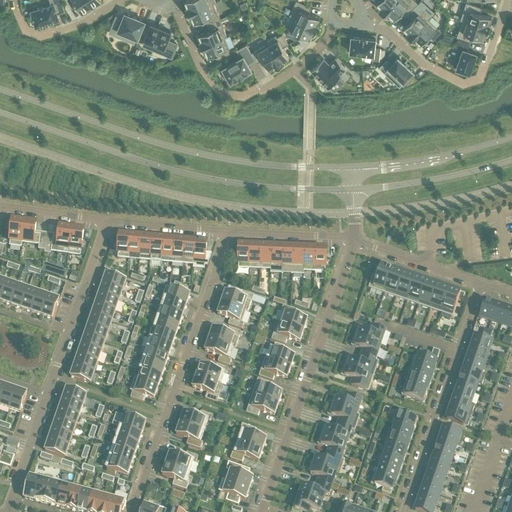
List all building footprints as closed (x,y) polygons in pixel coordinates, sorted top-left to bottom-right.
[(91,7),(87,0),(65,0),(71,9),(77,6),(81,13),(91,7)] [(185,7),(187,13),(215,1),(214,0),(187,0),(185,1),(187,6),(185,7)] [(296,0),(289,17),(316,30),(319,24),(317,23),(319,18),(309,13),(311,8),(296,0)] [(379,9),(384,13),(396,0),(380,0),(376,4),(381,8),(379,9)] [(402,11),(407,16),(415,7),(418,4),(414,0),(396,0),(384,13),(388,18),(390,16),(394,20),(402,11)] [(205,19),(207,25),(220,19),(213,3),(216,2),(215,1),(187,13),(190,19),(191,18),(193,23),(205,19)] [(466,2),(460,19),(489,29),(491,23),(489,23),(491,17),(480,13),(482,8),(466,2)] [(31,12),(32,15),(29,17),(32,24),(34,24),(35,27),(36,28),(58,21),(59,20),(54,4),(31,11),(30,11),(31,12)] [(406,34),(411,38),(431,16),(423,8),(419,11),(415,7),(407,16),(411,20),(403,29),(407,33),(406,34)] [(118,31),(137,39),(144,21),(137,18),(138,18),(132,16),(125,13),(123,19),(116,16),(109,33),(116,36),(118,31)] [(431,16),(411,38),(415,42),(416,41),(420,45),(429,36),(433,40),(441,32),(428,20),(432,16),(431,16)] [(316,30),(289,17),(288,17),(293,19),(285,35),(296,40),(299,35),(309,40),(312,35),(313,35),(316,30)] [(199,41),(201,47),(227,36),(220,19),(207,25),(209,30),(198,35),(200,40),(199,41)] [(489,29),(460,19),(460,20),(462,20),(457,37),(470,42),(472,36),(483,40),(485,34),(487,35),(489,29)] [(145,40),(143,45),(143,46),(162,54),(164,48),(174,52),(177,44),(168,40),(171,32),(151,24),(145,40)] [(275,35),(265,41),(280,65),(285,62),(284,61),(289,58),(283,48),(288,44),(282,34),(277,37),(275,35)] [(227,36),(201,47),(203,52),(205,52),(207,57),(216,53),(219,59),(230,54),(227,49),(234,46),(229,35),(227,36)] [(351,37),(350,53),(373,55),(372,60),(379,61),(380,48),(374,47),(375,39),(351,37)] [(467,50),(469,44),(458,40),(455,47),(459,48),(463,49),(463,50),(460,58),(456,56),(453,66),(457,67),(456,68),(456,69),(457,69),(468,73),(469,74),(470,73),(472,65),(472,66),(473,65),(472,65),(473,62),(474,62),(476,54),(476,55),(476,53),(475,53),(467,50)] [(280,65),(265,41),(265,42),(266,44),(251,53),(255,60),(257,63),(262,60),(269,70),(273,67),(274,69),(280,65)] [(244,74),(251,70),(248,64),(255,60),(251,53),(246,45),(237,50),(241,58),(223,68),(226,75),(224,76),(228,82),(230,80),(231,82),(238,78),(238,79),(239,78),(245,75),(244,74)] [(398,56),(391,63),(387,59),(378,68),(384,73),(388,68),(403,83),(414,71),(409,67),(409,66),(403,61),(398,56)] [(323,59),(311,71),(319,80),(328,89),(341,77),(339,75),(346,69),(336,58),(329,65),(323,59)] [(22,248),(22,243),(25,223),(19,222),(15,221),(15,222),(13,221),(9,247),(22,248)] [(38,250),(45,251),(47,237),(35,235),(36,225),(25,223),(22,243),(39,246),(38,250)] [(47,237),(45,251),(44,253),(51,254),(51,252),(69,255),(70,250),(69,250),(72,230),(60,228),(59,238),(47,237)] [(77,230),(72,230),(69,250),(70,250),(81,252),(81,250),(82,246),(84,231),(82,231),(82,230),(77,230)] [(129,260),(130,255),(129,255),(131,237),(120,236),(118,259),(129,260)] [(130,255),(140,256),(142,238),(131,237),(129,255),(130,255)] [(139,261),(150,262),(152,239),(142,238),(140,256),(139,261)] [(150,262),(161,263),(163,240),(152,239),(150,262)] [(161,263),(172,264),(174,241),(163,240),(161,263)] [(172,264),(183,265),(185,242),(174,241),(172,264)] [(183,265),(193,266),(195,243),(185,242),(183,265)] [(195,243),(193,266),(205,267),(207,244),(195,243)] [(238,269),(249,270),(250,247),(239,246),(238,269)] [(249,270),(260,270),(261,247),(250,247),(249,270)] [(260,270),(271,271),(272,248),(261,247),(260,270)] [(271,271),(282,271),(283,248),(272,248),(271,271)] [(282,271),(293,272),(294,249),(283,248),(282,271)] [(293,272),(303,272),(304,249),(294,249),(293,272)] [(303,272),(314,272),(315,250),(304,249),(303,272)] [(315,250),(314,272),(325,273),(326,250),(315,250)] [(62,270),(43,263),(42,271),(60,277),(62,270)] [(369,289),(384,294),(393,268),(381,264),(377,278),(373,276),(369,289)] [(393,269),(393,268),(384,294),(396,298),(404,274),(393,270),(393,269)] [(407,302),(415,278),(404,274),(396,298),(407,302)] [(106,275),(103,285),(123,292),(126,282),(106,275)] [(418,306),(419,302),(427,281),(415,278),(407,302),(418,306)] [(430,310),(438,285),(427,281),(419,302),(418,306),(430,310)] [(1,303),(11,306),(18,286),(8,283),(1,303)] [(103,285),(99,296),(119,302),(123,292),(103,285)] [(441,314),(449,289),(438,285),(430,310),(441,314)] [(11,306),(21,310),(28,290),(18,286),(11,306)] [(162,299),(165,299),(186,306),(190,296),(166,288),(162,299)] [(449,289),(441,314),(453,318),(458,302),(462,303),(465,295),(449,289)] [(21,310),(32,313),(39,293),(28,290),(21,310)] [(225,293),(222,304),(245,312),(245,313),(248,314),(254,296),(242,292),(240,298),(225,293)] [(32,313),(42,317),(49,297),(39,293),(32,313)] [(99,296),(96,306),(115,313),(119,302),(99,296)] [(49,297),(42,317),(53,320),(59,301),(49,297)] [(165,299),(161,309),(183,317),(186,306),(165,299)] [(480,319),(491,323),(497,306),(486,302),(480,319)] [(245,312),(222,304),(218,315),(230,319),(228,325),(242,330),(244,324),(242,323),(245,313),(245,312)] [(96,306),(92,316),(112,323),(115,313),(96,306)] [(279,324),(282,325),(304,332),(307,321),(293,316),(295,310),(285,307),(283,306),(281,312),(283,313),(279,324)] [(491,323),(501,326),(507,309),(497,306),(491,323)] [(161,309),(158,319),(179,327),(183,317),(161,309)] [(501,326),(511,330),(511,328),(511,310),(507,309),(501,326)] [(92,316),(89,326),(108,333),(112,323),(92,316)] [(158,319),(154,329),(154,330),(176,337),(179,327),(158,319)] [(282,325),(278,336),(274,334),(271,340),(285,345),(287,339),(300,344),(304,332),(282,325)] [(89,326),(85,336),(105,343),(108,333),(89,326)] [(361,330),(358,338),(358,339),(380,347),(385,333),(386,333),(387,332),(373,327),(372,327),(369,333),(361,330)] [(148,339),(150,340),(151,340),(172,347),(176,337),(154,330),(154,329),(152,328),(148,339)] [(213,329),(209,341),(233,349),(235,350),(241,333),(229,329),(227,334),(213,329)] [(435,331),(433,336),(444,340),(446,335),(435,331)] [(85,336),(81,347),(101,353),(105,343),(85,336)] [(257,337),(255,343),(265,346),(267,341),(257,337)] [(363,351),(361,357),(375,361),(380,347),(358,339),(358,338),(354,337),(351,346),(363,351)] [(475,338),(471,348),(488,354),(492,344),(475,338)] [(151,340),(150,340),(147,350),(169,357),(172,347),(151,340)] [(233,349),(209,341),(205,352),(220,357),(218,363),(229,367),(231,361),(229,360),(233,349)] [(271,349),(267,360),(267,361),(291,369),(295,358),(283,353),(285,348),(275,344),(273,350),(271,349)] [(81,347),(78,357),(98,364),(101,353),(81,347)] [(471,348),(468,359),(485,364),(485,365),(488,366),(492,355),(488,354),(471,348)] [(147,350),(144,360),(165,368),(169,357),(147,350)] [(416,354),(412,365),(434,372),(435,372),(433,372),(440,352),(434,350),(430,359),(416,354)] [(78,357),(74,367),(94,374),(98,364),(78,357)] [(347,358),(344,367),(374,377),(379,362),(375,361),(361,357),(359,362),(347,358)] [(267,361),(267,360),(265,359),(259,377),(273,382),(275,376),(287,380),(291,369),(267,361)] [(468,359),(464,369),(481,375),(481,374),(485,365),(485,364),(468,359)] [(144,360),(140,370),(162,378),(165,368),(144,360)] [(200,366),(196,377),(220,386),(220,385),(224,374),(226,375),(228,369),(217,365),(215,371),(200,366)] [(412,365),(409,375),(431,383),(431,382),(430,382),(431,378),(432,379),(434,372),(412,365)] [(94,374),(74,367),(71,378),(91,385),(94,374)] [(374,377),(344,367),(341,376),(353,380),(351,387),(369,393),(369,392),(369,391),(374,377)] [(464,369),(461,379),(478,384),(478,385),(481,387),(485,376),(481,374),(481,375),(464,369)] [(140,370),(137,380),(137,381),(158,388),(162,378),(140,370)] [(409,375),(405,385),(427,393),(428,392),(426,392),(428,388),(429,389),(431,383),(409,375)] [(220,386),(196,377),(192,388),(207,393),(205,399),(217,403),(223,386),(220,385),(220,386)] [(137,381),(137,380),(134,379),(130,392),(133,392),(130,398),(143,403),(145,397),(154,400),(158,388),(137,381)] [(258,379),(252,396),(278,405),(282,394),(268,389),(270,383),(258,379)] [(461,379),(457,389),(474,395),(478,385),(478,384),(461,379)] [(427,393),(405,385),(402,395),(401,396),(424,403),(427,393)] [(0,405),(0,406),(10,410),(17,390),(6,387),(0,405)] [(67,389),(63,400),(83,407),(87,396),(67,389)] [(457,389),(454,399),(471,405),(474,395),(457,389)] [(17,390),(10,410),(20,414),(27,394),(17,390)] [(278,405),(252,396),(246,413),(258,417),(260,412),(274,417),(278,405)] [(334,398),(330,406),(357,416),(357,415),(361,401),(363,402),(363,401),(348,396),(346,402),(334,398)] [(454,399),(450,410),(471,417),(475,406),(471,405),(454,399)] [(63,400),(60,410),(79,417),(83,407),(63,400)] [(340,420),(338,425),(351,430),(351,431),(355,432),(360,416),(357,415),(357,416),(330,406),(327,415),(340,420)] [(60,410),(56,421),(76,427),(79,417),(60,410)] [(471,417),(450,410),(447,420),(467,427),(471,417)] [(184,413),(180,424),(204,433),(208,421),(210,422),(212,416),(201,412),(199,418),(184,413)] [(392,423),(395,425),(395,424),(414,431),(418,420),(396,412),(395,413),(392,423)] [(118,428),(120,428),(142,435),(146,424),(122,415),(118,428)] [(56,421),(52,431),(72,438),(76,427),(56,421)] [(204,433),(180,424),(176,435),(189,440),(187,446),(200,450),(203,443),(201,443),(204,433)] [(395,425),(392,434),(411,441),(413,435),(412,434),(413,431),(414,431),(395,424),(395,425)] [(242,433),(239,443),(263,451),(266,440),(254,436),(256,430),(242,425),(240,432),(242,433)] [(323,427),(320,436),(346,445),(351,431),(351,430),(338,425),(336,431),(323,427)] [(120,428),(117,438),(138,446),(142,435),(120,428)] [(444,429),(440,439),(461,446),(465,436),(444,429)] [(52,431),(49,441),(69,448),(72,438),(52,431)] [(389,433),(385,443),(407,451),(409,445),(408,445),(409,441),(411,441),(392,434),(389,433)] [(329,449),(327,455),(341,460),(342,459),(346,445),(320,436),(317,445),(329,449)] [(117,438),(113,448),(135,456),(138,446),(117,438)] [(6,445),(17,449),(20,443),(11,440),(8,439),(6,445)] [(440,439),(436,450),(453,455),(457,446),(461,447),(461,446),(440,439)] [(69,448),(49,441),(45,452),(65,458),(69,448)] [(263,451),(239,443),(235,454),(233,453),(230,459),(242,463),(244,457),(259,462),(263,451)] [(385,443),(382,454),(404,461),(406,455),(405,455),(406,451),(407,452),(407,451),(385,443)] [(113,448),(110,459),(131,466),(135,456),(113,448)] [(436,450),(433,460),(450,466),(453,455),(436,450)] [(0,451),(0,465),(11,469),(15,457),(0,451)] [(170,454),(166,465),(190,473),(194,462),(196,463),(198,457),(187,453),(185,459),(170,454)] [(378,464),(381,465),(400,472),(402,465),(401,465),(402,461),(404,462),(404,461),(382,454),(378,464)] [(317,458),(314,467),(336,475),(340,476),(345,461),(342,459),(341,460),(327,455),(325,461),(317,458)] [(131,466),(110,459),(106,469),(128,477),(131,466)] [(433,460),(429,470),(446,476),(450,466),(433,460)] [(230,472),(227,482),(249,490),(253,479),(248,477),(250,471),(229,463),(226,471),(230,472)] [(190,473),(166,465),(162,476),(174,480),(172,486),(186,491),(189,484),(187,483),(190,473)] [(381,465),(378,475),(397,482),(399,476),(398,475),(399,472),(400,472),(381,465)] [(319,479),(317,484),(331,489),(336,475),(314,467),(310,476),(319,479)] [(429,470),(426,480),(443,486),(446,476),(429,470)] [(378,475),(375,474),(371,485),(383,489),(382,493),(390,496),(395,482),(397,482),(378,475)] [(35,502),(35,501),(41,478),(29,475),(26,485),(27,486),(24,499),(35,502)] [(35,501),(45,504),(52,481),(41,478),(35,501)] [(227,482),(223,480),(219,492),(228,495),(226,502),(238,506),(240,499),(245,501),(249,490),(227,482)] [(426,480),(422,490),(439,496),(443,486),(426,480)] [(45,504),(56,507),(62,484),(52,481),(45,504)] [(56,507),(66,509),(72,487),(62,484),(56,507)] [(149,490),(157,493),(159,487),(151,484),(149,490)] [(303,486),(300,495),(323,503),(325,495),(329,496),(331,489),(317,484),(315,490),(303,486)] [(66,509),(75,511),(76,511),(82,491),(72,489),(73,487),(72,487),(66,509)] [(422,490),(419,501),(436,506),(439,496),(422,490)] [(76,511),(87,511),(93,494),(82,491),(76,511)] [(87,511),(99,511),(103,497),(93,494),(87,511)] [(323,503),(300,495),(297,503),(295,502),(291,511),(309,511),(311,509),(320,511),(323,503)] [(99,511),(110,511),(114,500),(103,497),(99,511)] [(114,500),(110,511),(123,511),(126,503),(114,500)] [(433,511),(436,506),(419,501),(415,511),(417,511),(433,511)] [(351,511),(354,506),(343,502),(339,511),(351,511)] [(145,503),(142,511),(166,511),(167,511),(145,503)]
